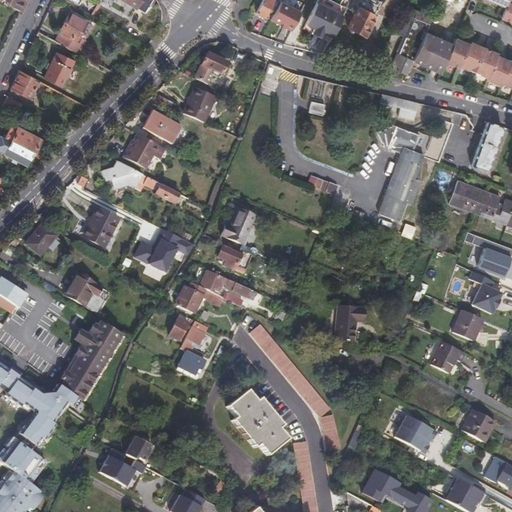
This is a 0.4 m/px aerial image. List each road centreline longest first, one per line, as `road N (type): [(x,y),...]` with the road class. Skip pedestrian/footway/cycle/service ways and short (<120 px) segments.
road 1 (tertiary): [(511,119),(266,55),(195,17)]
road 2 (secondary): [(0,222),(195,17)]
road 3 (residential): [(323,511),(314,440),(239,335),(246,318)]
road 4 (unknown): [(288,62),(287,158),(365,191),(380,160)]
road 5 (unknown): [(511,504),(365,421)]
road 6 (track): [(249,349),(217,385),(209,416),(233,474)]
